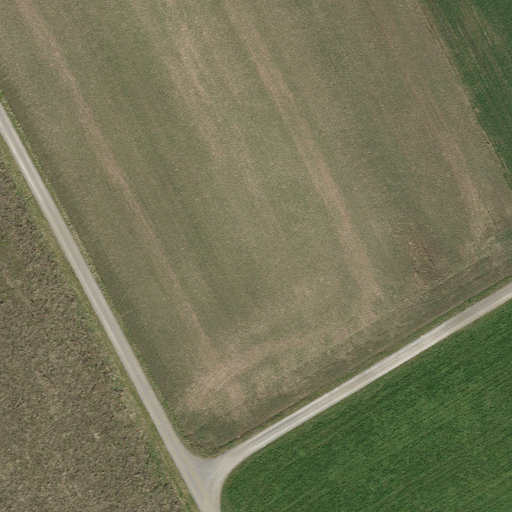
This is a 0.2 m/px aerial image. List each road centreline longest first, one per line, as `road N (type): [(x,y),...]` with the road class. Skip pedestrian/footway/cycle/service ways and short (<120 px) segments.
road 1 (track): [(0,117),(195,482)]
road 2 (track): [(195,482),(511,292)]
